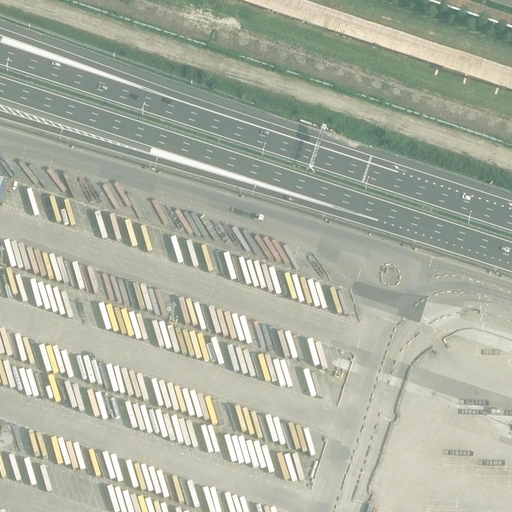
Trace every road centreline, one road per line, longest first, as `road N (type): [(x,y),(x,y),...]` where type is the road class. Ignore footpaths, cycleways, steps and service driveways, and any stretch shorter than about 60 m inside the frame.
road 1 (motorway): [(0,86),(382,211)]
road 2 (motorway): [(0,115),(382,211)]
road 3 (motorway): [(511,221),(180,112)]
road 4 (motorway): [(180,112),(0,31)]
road 5 (motorway): [(180,112),(0,54)]
road 6 (motorway): [(382,211),(511,254)]
